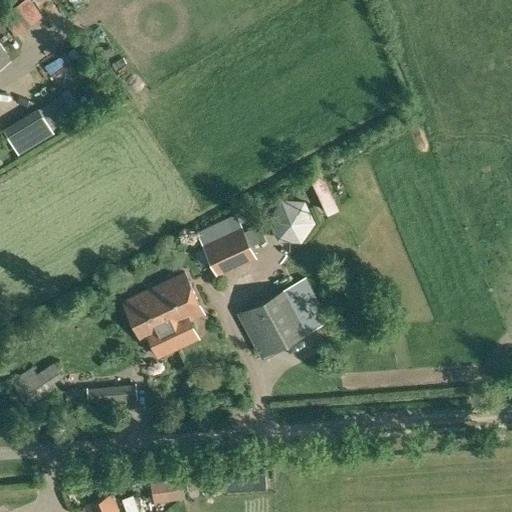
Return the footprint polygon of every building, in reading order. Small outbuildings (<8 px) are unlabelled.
[(39,0),(26,0),(8,15),(23,34),(50,12),(39,0)] [(10,124),(53,109),(45,85),(2,99),(10,124)] [(50,110),(13,132),(25,152),(62,130),(50,110)] [(218,276),(255,257),(238,226),(202,245),(218,276)] [(155,298),(178,346),(198,337),(189,318),(203,312),(184,271),(144,290),(149,301),(155,298)] [(294,282),(310,329),(332,322),(316,275),(294,282)] [(239,313),(262,356),(305,332),(282,289),(239,313)] [(149,301),(144,290),(122,300),(141,340),(149,337),(157,356),(178,346),(155,298),(149,301)] [(47,390),(36,373),(15,386),(26,404),(47,390)] [(119,385),(86,388),(87,401),(120,399),(119,385)] [(77,502),(89,499),(85,484),(73,487),(77,502)] [(0,498),(21,496),(20,486),(0,488),(0,498)] [(115,511),(109,494),(89,502),(92,511),(115,511)]
